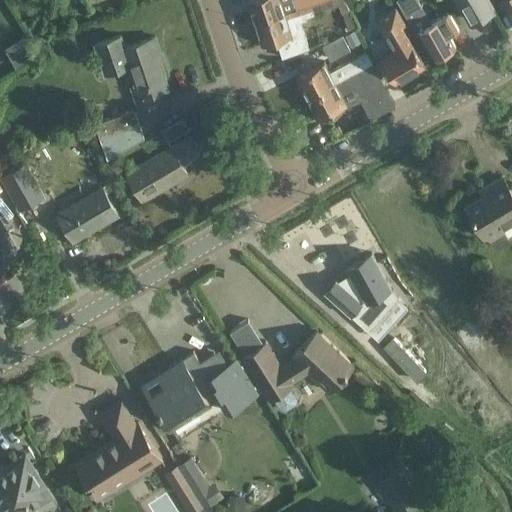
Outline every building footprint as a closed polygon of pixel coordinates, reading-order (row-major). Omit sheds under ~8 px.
[(247,0),(255,21),(312,2),(317,0),(247,0)] [(317,0),(312,2),(255,21),(263,44),(277,39),(283,57),(302,51),(310,48),(301,21),(306,19),(306,17),(338,5),(347,2),(345,0),(317,0)] [(449,12),(431,22),(417,0),(399,0),(417,31),(419,30),(435,58),(456,46),(450,35),(459,29),(449,12)] [(459,0),(471,20),(494,7),(490,0),(459,0)] [(511,0),(500,0),(508,11),(511,18),(511,0)] [(425,64),(415,47),(409,37),(413,35),(396,6),(376,18),(395,50),(382,57),(396,81),(425,64)] [(346,35),(351,47),(361,42),(355,31),(346,35)] [(23,50),(12,57),(17,66),(40,53),(29,34),(18,41),(23,50)] [(122,35),(103,41),(96,43),(106,72),(129,65),(136,85),(132,87),(139,109),(159,102),(156,92),(169,87),(158,55),(162,53),(156,36),(126,46),(122,35)] [(329,60),(348,51),(341,37),(322,46),(329,60)] [(297,76),(308,97),(373,64),(367,51),(330,71),(325,62),(297,76)] [(306,60),(302,53),(296,56),(300,64),(306,60)] [(373,64),(308,97),(319,118),(347,103),(341,94),(357,86),(362,95),(374,118),(396,106),(373,64)] [(144,137),(134,109),(89,125),(94,141),(96,140),(99,148),(103,146),(107,158),(144,137)] [(162,131),(168,141),(170,140),(173,138),(190,128),(184,117),(167,128),(164,129),(162,131)] [(191,132),(170,144),(171,146),(127,172),(143,199),(188,172),(183,164),(202,153),(191,132)] [(116,155),(101,164),(109,178),(124,169),(116,155)] [(2,175),(20,208),(45,194),(27,161),(2,175)] [(511,218),(511,191),(503,176),(480,190),(483,195),(466,205),(483,233),(486,239),(487,238),(490,242),(491,242),(494,248),(500,249),(507,244),(509,239),(506,233),(501,225),(511,218)] [(57,212),(64,222),(74,239),(119,213),(103,185),(57,212)] [(0,261),(19,250),(0,218),(0,261)] [(380,248),(344,269),(346,271),(351,277),(341,283),(335,277),(314,290),(360,338),(418,305),(380,248)] [(221,315),(228,337),(246,332),(240,309),(221,315)] [(270,399),(273,397),(280,408),(287,409),(296,403),(297,397),(291,386),(294,384),(292,381),(309,371),(330,390),(355,364),(317,328),(292,354),(299,361),(285,370),(266,340),(243,355),(270,399)] [(182,358),(170,365),(177,377),(150,394),(159,408),(158,408),(161,412),(162,412),(172,428),(210,403),(218,397),(226,410),(257,391),(237,359),(229,364),(224,356),(218,359),(214,352),(198,363),(196,359),(198,357),(194,350),(185,356),(186,358),(183,360),(182,358)] [(150,394),(177,377),(170,365),(143,382),(150,394)] [(77,462),(98,496),(139,470),(140,472),(162,459),(138,421),(136,422),(122,399),(100,413),(115,438),(109,442),(108,440),(104,443),(105,445),(77,462)] [(285,452),(299,476),(313,468),(299,443),(285,452)] [(191,454),(175,464),(204,511),(205,511),(207,511),(204,507),(224,495),(214,479),(208,482),(191,454)] [(38,511),(34,504),(51,493),(31,462),(26,465),(20,456),(0,468),(0,502),(6,511),(38,511)] [(204,511),(175,464),(165,471),(190,511),(204,511)] [(400,472),(378,486),(394,511),(397,511),(417,499),(400,472)] [(244,509),(244,494),(228,495),(228,509),(244,509)]
